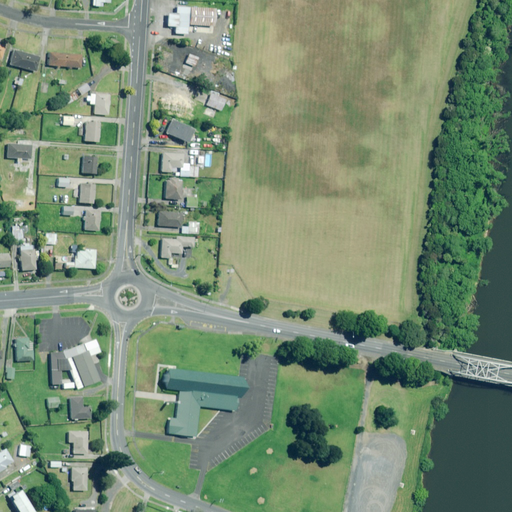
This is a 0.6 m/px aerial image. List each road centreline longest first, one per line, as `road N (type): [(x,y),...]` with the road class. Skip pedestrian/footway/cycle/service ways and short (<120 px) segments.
road 1 (secondary): [(228,318),(511,375)]
road 2 (tertiary): [(140,28),(126,231)]
road 3 (tertiary): [(210,511),(148,485),(127,463),(117,433),(119,359)]
road 4 (residential): [(140,28),(0,9)]
